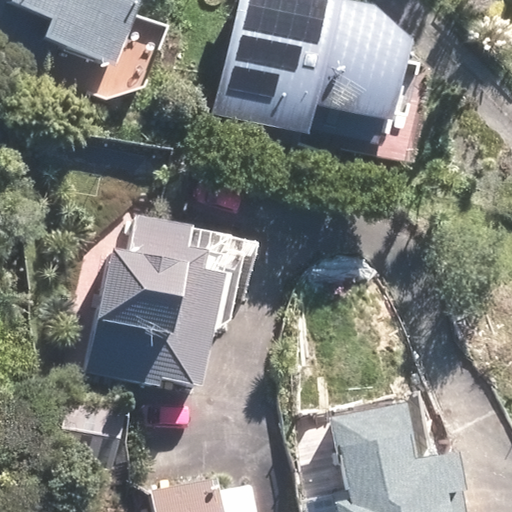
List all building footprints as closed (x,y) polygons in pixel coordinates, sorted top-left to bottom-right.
[(155,0),(29,0),(68,16),(58,39),(126,68),(155,0)] [(438,9),(389,0),(241,0),(222,114),(414,148),(438,9)] [(248,254),(126,218),(81,367),(203,403),(248,254)] [(130,405),(65,392),(52,456),(116,469),(130,405)] [(457,511),(453,479),(423,483),(413,412),(340,423),(349,490),(305,496),(307,511),(457,511)] [(245,511),(231,457),(144,481),(152,511),(245,511)]
